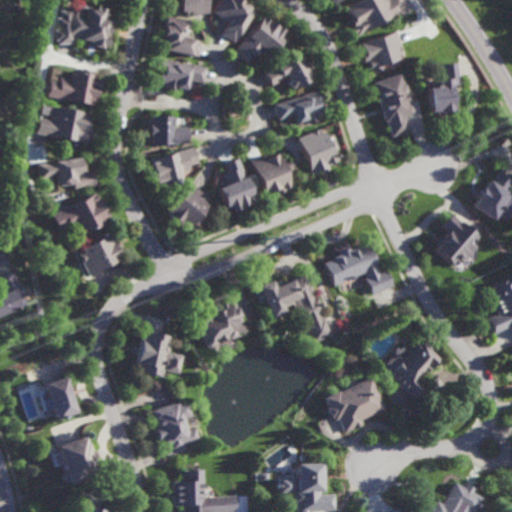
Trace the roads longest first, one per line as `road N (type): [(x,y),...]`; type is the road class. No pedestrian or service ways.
road 1 (residential): [(170,276),(115,164),(142,0),(295,7),(305,15),(331,51),(376,191)]
road 2 (residential): [(376,191),(437,315),(484,372),(493,398),(487,423),(470,443),(371,469)]
road 3 (residential): [(140,511),(96,344),(116,303),(170,276)]
road 4 (residential): [(376,191),(345,191),(193,254),(170,276)]
road 5 (residential): [(170,276),(200,275),(352,211),(376,191)]
